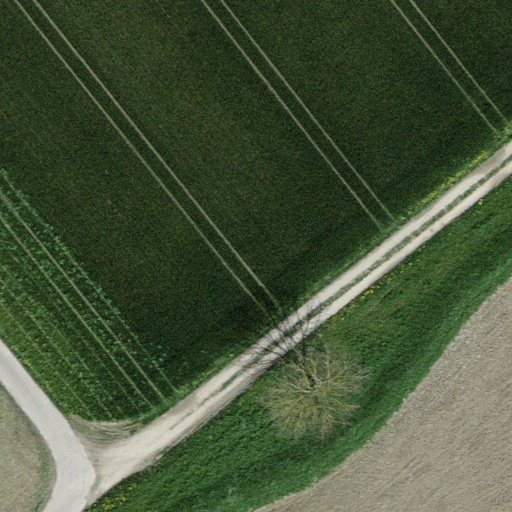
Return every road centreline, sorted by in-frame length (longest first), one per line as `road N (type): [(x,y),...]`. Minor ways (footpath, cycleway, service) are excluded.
road 1 (track): [(511,148),(93,482)]
road 2 (track): [(0,363),(93,482)]
